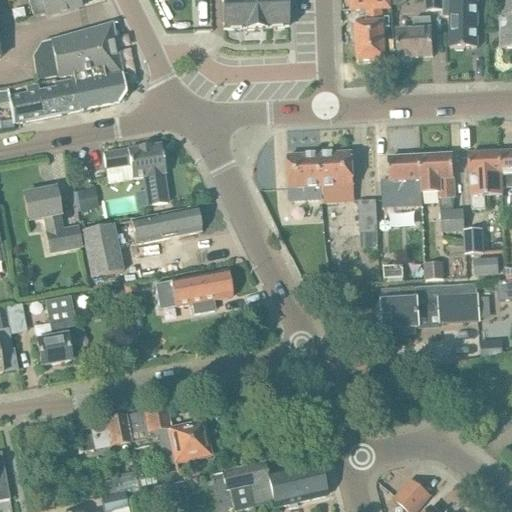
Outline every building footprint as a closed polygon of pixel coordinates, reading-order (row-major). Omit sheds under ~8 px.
[(47,18),(80,9),(77,0),(28,0),(33,17),(46,13),(47,18)] [(226,31),(244,30),(242,0),(221,0),(223,31),(226,31)] [(266,29),(264,0),(242,0),(244,30),(244,31),(266,30),(266,29)] [(264,0),(266,29),(286,29),(284,0),(264,0)] [(358,62),(384,60),(382,12),(391,11),(391,7),(391,0),(349,0),(350,13),(366,12),(366,24),(356,25),(358,62)] [(442,11),(441,0),(423,0),(424,12),(442,11)] [(441,0),(442,11),(442,18),(450,18),(450,48),(453,48),(454,51),(463,51),(464,48),(477,48),(477,0),(456,0),(441,0)] [(511,48),(511,0),(501,0),(501,49),(511,48)] [(411,62),(413,59),(432,58),(430,19),(412,20),(413,31),(396,32),(397,60),(400,59),(402,63),(411,62)] [(125,96),(121,77),(112,24),(51,41),(51,42),(42,43),(32,58),(34,71),(36,81),(57,77),(57,81),(73,78),(74,80),(73,80),(79,112),(120,104),(125,96)] [(38,86),(44,119),(79,112),(73,80),(55,84),(57,89),(40,91),(39,85),(38,86)] [(44,119),(38,86),(26,88),(28,94),(9,97),(7,90),(6,91),(9,105),(10,105),(14,126),(44,119)] [(0,106),(9,105),(6,91),(0,91),(0,106)] [(130,167),(132,180),(144,178),(148,206),(169,204),(165,175),(166,175),(162,146),(103,154),(106,170),(130,167)] [(511,152),(501,153),(503,189),(511,188),(511,152)] [(319,155),(321,188),(322,206),(353,204),(350,153),(319,155)] [(502,189),(503,189),(501,153),(468,155),(469,178),(470,178),(471,198),(472,211),(485,210),(484,197),(502,196),(502,189)] [(321,188),(319,155),(288,157),(289,190),(321,188)] [(441,234),(463,233),(463,231),(463,211),(452,212),(455,199),(452,156),(420,158),(421,181),(422,194),(438,193),(438,200),(440,200),(441,234)] [(421,181),(420,158),(388,159),(390,211),(405,210),(404,182),(421,181)] [(78,229),(62,232),(58,216),(60,215),(55,189),(23,195),(28,222),(45,219),(52,255),(82,249),(78,229)] [(94,190),(73,195),(77,214),(98,210),(94,190)] [(289,200),(290,220),(308,219),(307,199),(289,200)] [(375,202),(358,203),(360,248),(377,247),(375,202)] [(131,222),(113,226),(118,249),(136,246),(200,233),(195,209),(131,222)] [(432,223),(421,223),(423,251),(434,251),(432,223)] [(113,226),(82,232),(91,278),(122,273),(113,226)] [(463,233),(464,256),(484,256),(483,231),(463,231),(463,233)] [(475,276),(498,274),(497,261),(474,262),(475,276)] [(442,263),(423,265),(424,283),(444,281),(442,263)] [(384,279),(402,278),(402,267),(383,268),(384,279)] [(160,311),(231,298),(226,272),(155,286),(160,311)] [(511,283),(506,284),(497,284),(498,302),(511,301),(511,283)] [(480,322),(477,285),(443,287),(416,288),(417,300),(383,302),(385,331),(403,330),(403,335),(416,334),(416,329),(420,329),(419,316),(441,314),(441,325),(480,322)] [(125,303),(121,289),(108,292),(110,301),(116,305),(125,303)] [(66,336),(65,330),(75,328),(70,298),(43,303),(47,326),(34,328),(41,368),(71,362),(69,351),(72,350),(74,346),(73,338),(69,335),(66,336)] [(10,331),(11,336),(26,333),(21,306),(6,309),(10,331)] [(10,331),(6,309),(5,309),(4,307),(0,307),(0,332),(10,331)] [(501,342),(480,343),(481,356),(501,355),(501,342)] [(93,452),(160,438),(163,452),(173,450),(176,464),(212,457),(205,423),(171,430),(166,409),(88,424),(93,452)] [(0,501),(10,499),(3,463),(0,463),(0,501)] [(268,475),(266,463),(221,473),(225,493),(229,492),(232,511),(236,511),(254,508),(274,504),(275,509),(326,498),(319,464),(268,475)] [(176,473),(154,478),(156,489),(178,484),(176,473)] [(410,479),(392,500),(405,511),(418,511),(431,497),(410,479)] [(50,493),(35,497),(38,511),(53,507),(50,493)] [(128,511),(124,493),(100,498),(103,511),(128,511)]
